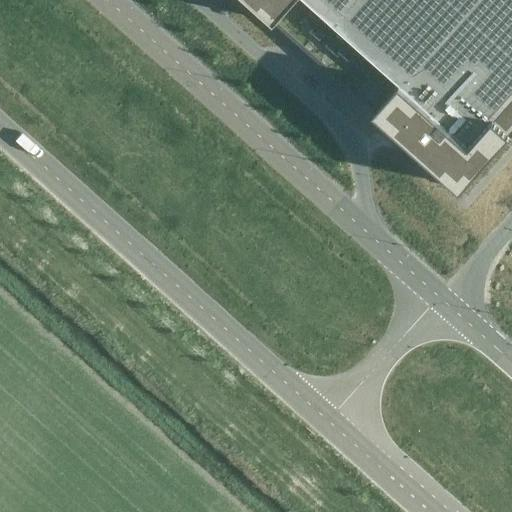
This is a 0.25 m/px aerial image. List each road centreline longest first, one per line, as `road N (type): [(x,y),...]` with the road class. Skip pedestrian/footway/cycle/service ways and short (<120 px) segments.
road 1 (unclassified): [(438,296),(107,0)]
road 2 (unclassified): [(0,129),(327,420)]
road 3 (unclassified): [(438,296),(327,420)]
road 4 (unclassified): [(327,420),(429,511)]
